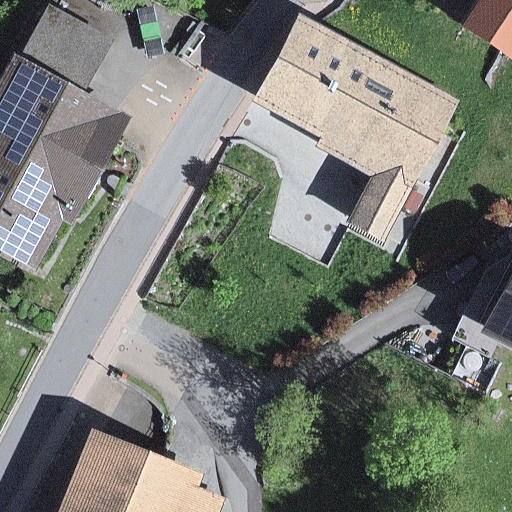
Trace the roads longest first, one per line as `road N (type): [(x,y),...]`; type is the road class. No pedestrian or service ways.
road 1 (tertiary): [(87,326),(222,100),(299,0)]
road 2 (residential): [(260,511),(254,454),(186,390),(87,326)]
road 3 (tertiary): [(0,496),(87,326)]
